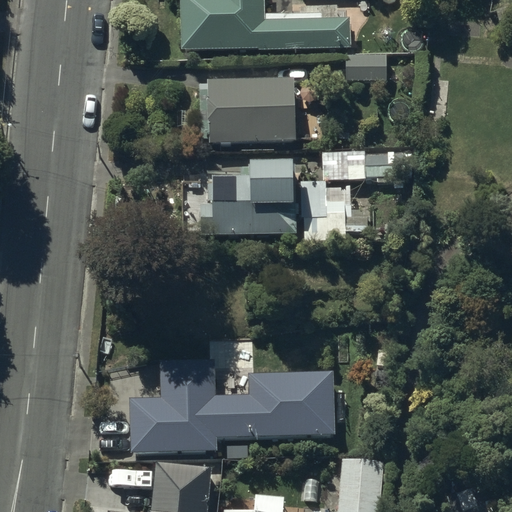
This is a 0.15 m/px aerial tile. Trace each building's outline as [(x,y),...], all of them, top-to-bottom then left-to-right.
[(191,4),(180,4),(182,65),(349,59),(348,30),(321,30),(320,24),(270,26),(270,16),(264,16),(263,0),(205,0),(206,4),(201,4),(200,1),(191,1),(191,4)] [(346,64),(346,90),(386,91),(386,64),(346,64)] [(209,152),(209,158),(296,154),(293,92),(207,96),(207,103),(199,103),(201,153),(209,152)] [(324,189),(374,188),(374,191),(397,190),(397,187),(413,186),(412,160),(323,163),(324,189)] [(200,248),(216,248),(216,256),(229,256),(229,248),(295,248),(295,174),(241,174),(241,190),(212,190),(212,197),(207,197),(207,214),(200,214),(200,248)] [(351,214),(351,194),(301,194),(301,227),(304,227),(304,250),(345,251),(345,214),(351,214)] [(162,394),(130,395),(131,452),(217,450),(216,435),(334,434),(333,369),(250,371),(250,392),(215,393),(214,359),(162,359),(162,394)] [(377,511),(381,460),(341,458),(337,511),(377,511)] [(205,511),(210,469),(157,464),(152,511),(123,511),(109,510),(108,511),(205,511)]
